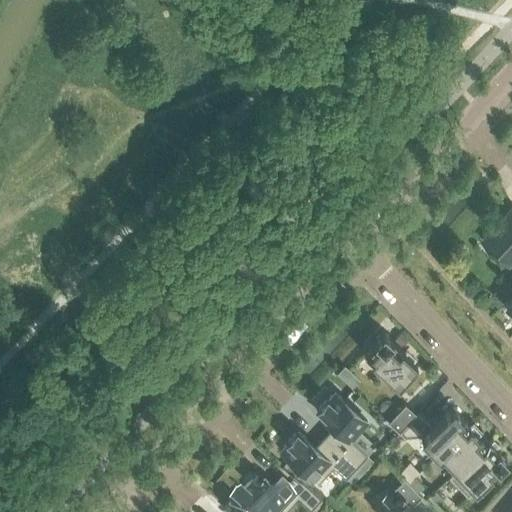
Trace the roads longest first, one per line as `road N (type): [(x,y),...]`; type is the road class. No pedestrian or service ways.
road 1 (unknown): [(507,0),(257,254),(20,511)]
road 2 (unclassified): [(111,511),(358,246)]
road 3 (unclassified): [(358,246),(511,76)]
road 4 (residential): [(511,415),(358,246)]
